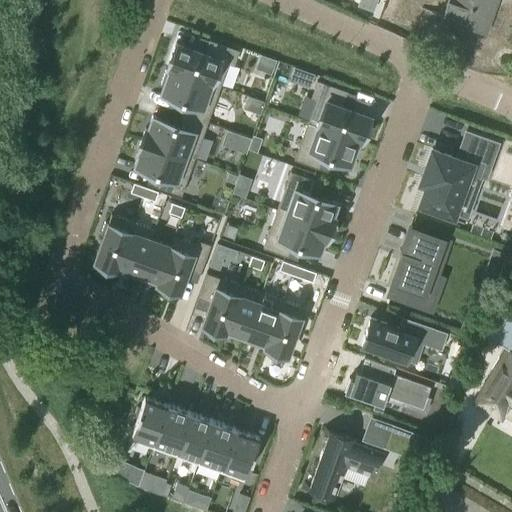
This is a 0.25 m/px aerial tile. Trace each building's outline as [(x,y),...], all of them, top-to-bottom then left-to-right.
[(375,0),(359,0),(359,4),(372,9),(375,0)] [(448,0),(442,16),(455,20),(454,23),(453,29),(455,33),(459,36),(464,36),(468,34),(471,31),(473,27),(485,31),(496,0),(448,0)] [(208,39),(203,51),(175,41),(167,66),(220,85),(228,62),(232,64),(237,50),(208,39)] [(160,91),(186,101),(182,112),(207,121),(220,85),(167,66),(166,67),(169,68),(168,70),(165,69),(159,84),(162,85),(160,91)] [(309,87),(313,73),(303,69),(298,83),(309,87)] [(321,82),(307,120),(358,139),(358,140),(360,141),(369,115),(340,105),(345,91),(321,82)] [(143,85),(136,101),(158,110),(164,95),(143,85)] [(145,127),(141,139),(194,158),(207,121),(182,112),(178,124),(152,115),(147,128),(145,127)] [(358,139),(307,120),(293,159),(318,168),(323,154),(349,164),(351,158),(353,159),(359,143),(357,142),(358,140),(358,139)] [(426,184),(419,203),(452,215),(468,171),(485,177),(497,142),(465,130),(455,157),(431,148),(419,181),(426,184)] [(247,148),(251,138),(238,133),(233,148),(245,153),(247,148)] [(251,138),(247,148),(256,151),(261,138),(252,134),(251,138)] [(180,196),(194,158),(141,139),(136,151),(139,151),(134,164),(160,174),(155,188),(180,196)] [(314,179),(290,170),(276,208),(329,227),(333,216),(331,215),(336,202),(309,192),(314,179)] [(236,175),(228,172),(225,180),(233,183),(236,175)] [(130,191),(142,196),(145,186),(133,182),(130,191)] [(145,186),(142,196),(154,200),(157,191),(145,186)] [(168,212),(180,216),(184,207),(172,202),(168,212)] [(322,238),(325,239),(329,227),(276,208),(262,247),(287,256),(291,242),(318,251),(322,238)] [(133,221),(110,213),(107,222),(104,221),(100,233),(103,234),(94,260),(116,268),(133,221)] [(153,228),(133,221),(116,268),(117,268),(118,265),(137,272),(153,228)] [(448,240),(410,227),(402,249),(400,248),(398,254),(402,256),(392,283),(398,285),(396,292),(409,296),(411,290),(422,294),(429,273),(435,275),(448,240)] [(155,282),(157,282),(173,236),(173,235),(169,244),(151,238),(154,229),(153,228),(137,272),(156,279),(155,282)] [(188,265),(200,269),(210,243),(196,239),(194,243),(173,236),(157,282),(179,291),(188,265)] [(215,241),(209,265),(232,271),(238,246),(215,241)] [(505,253),(492,249),(484,270),(497,275),(505,253)] [(251,255),(248,264),(260,269),(263,259),(251,255)] [(294,264),(282,259),(278,269),(290,273),(294,264)] [(312,281),(315,271),(294,264),(290,273),(312,281)] [(208,304),(201,323),(224,331),(240,284),(206,272),(196,300),(208,304)] [(511,274),(506,272),(500,289),(511,293),(511,274)] [(261,291),(240,284),(224,331),(225,328),(245,335),(261,291)] [(264,346),(281,299),(261,291),(245,335),(263,342),(262,345),(264,346)] [(287,354),(296,328),(299,329),(303,317),(300,316),(304,307),(281,299),(264,346),(287,354)] [(369,317),(360,343),(405,359),(406,358),(415,361),(422,342),(441,349),(447,331),(402,315),(398,327),(369,317)] [(511,406),(511,348),(509,346),(476,402),(493,412),(495,408),(502,412),(507,404),(511,406)] [(385,394),(422,407),(430,385),(393,372),(395,366),(364,355),(359,370),(355,369),(352,378),(348,376),(343,390),(381,404),(385,394)] [(456,406),(460,396),(450,392),(446,403),(456,406)] [(143,395),(139,405),(136,404),(131,419),(134,420),(128,437),(152,446),(167,402),(166,402),(166,403),(143,395)] [(174,454),(190,410),(167,402),(152,446),(174,454)] [(190,410),(174,454),(197,462),(213,418),(190,410)] [(213,418),(197,462),(219,470),(235,426),(213,418)] [(392,423),(383,446),(409,456),(417,432),(392,423)] [(235,426),(219,470),(243,479),(249,461),(253,462),(258,448),(255,447),(258,436),(236,428),(236,427),(235,426)] [(367,476),(371,478),(381,450),(356,441),(356,439),(324,427),(323,431),(328,433),(310,484),(304,482),(303,486),(335,497),(337,494),(334,493),(344,465),(368,474),(367,476)] [(127,462),(111,457),(106,473),(121,479),(127,462)] [(147,488),(153,473),(144,470),(138,485),(147,488)] [(175,493),(206,505),(210,493),(180,481),(175,493)] [(169,484),(165,482),(160,493),(166,495),(169,484)] [(238,491),(233,504),(244,508),(249,495),(238,491)]
